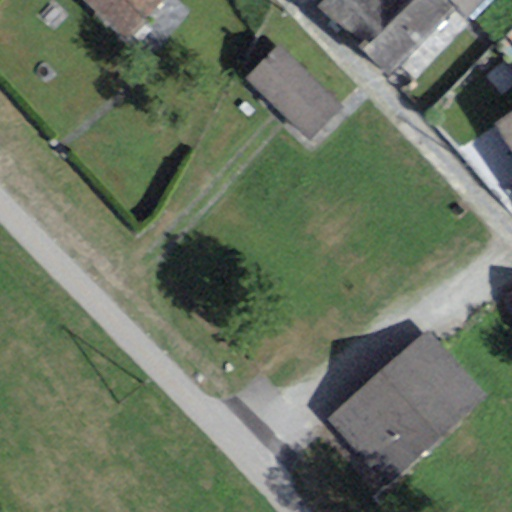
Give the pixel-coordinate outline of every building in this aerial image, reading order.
[(80,0),(124,42),(167,0),(80,0)] [(325,0),(317,8),(388,77),(454,9),(465,20),(484,0),(325,0)] [(343,106),(276,45),(244,81),(311,141),(343,106)] [(511,112),(495,123),(511,150),(511,112)] [(426,329),(324,421),(386,489),(488,397),(426,329)]
